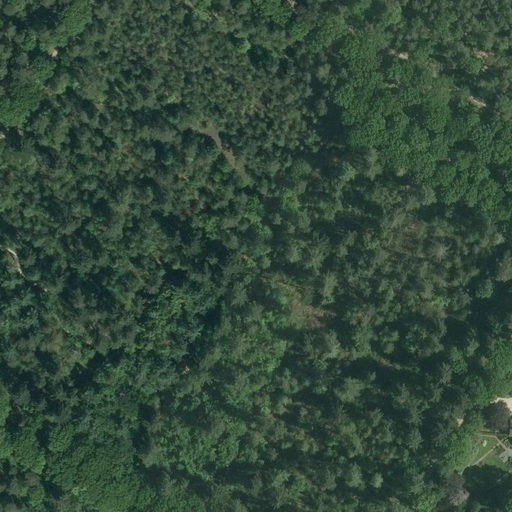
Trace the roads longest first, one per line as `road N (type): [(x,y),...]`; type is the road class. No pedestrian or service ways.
road 1 (track): [(111,478),(235,268),(233,254),(0,117)]
road 2 (track): [(511,120),(309,0)]
road 3 (track): [(406,511),(511,335)]
road 4 (track): [(167,511),(0,412)]
